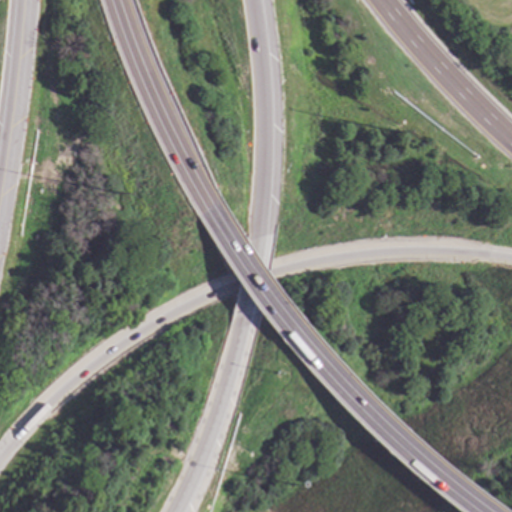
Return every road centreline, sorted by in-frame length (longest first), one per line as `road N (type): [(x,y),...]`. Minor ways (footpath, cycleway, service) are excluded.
road 1 (motorway): [(109,0),(167,139),(245,273),(341,394),(479,511)]
road 2 (motorway): [(479,254),(341,254),(218,288),(92,362),(0,454)]
road 3 (motorway): [(265,228),(267,79),(257,0)]
road 4 (motorway): [(180,511),(223,409),(247,319)]
road 5 (motorway): [(511,142),(383,0)]
road 6 (motorway): [(22,0),(0,161)]
